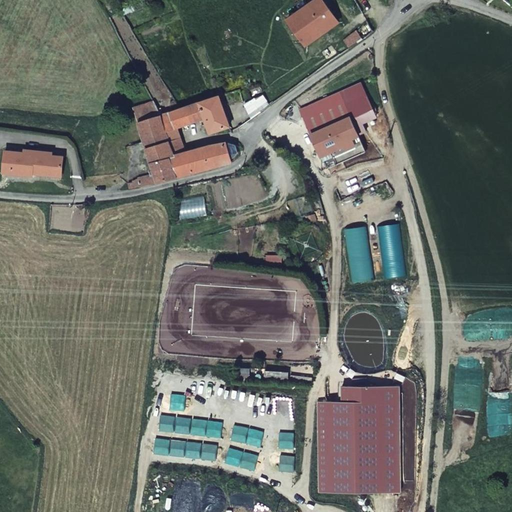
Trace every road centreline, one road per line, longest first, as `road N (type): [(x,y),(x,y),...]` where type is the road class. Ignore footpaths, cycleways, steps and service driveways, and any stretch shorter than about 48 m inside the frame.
road 1 (track): [(431,511),(445,311),(430,236),(383,93),(377,36)]
road 2 (unclassified): [(0,194),(108,196),(232,168),(271,111),(377,36),(410,0)]
road 3 (unknown): [(284,100),(321,173),(339,245),(339,360),(317,444)]
